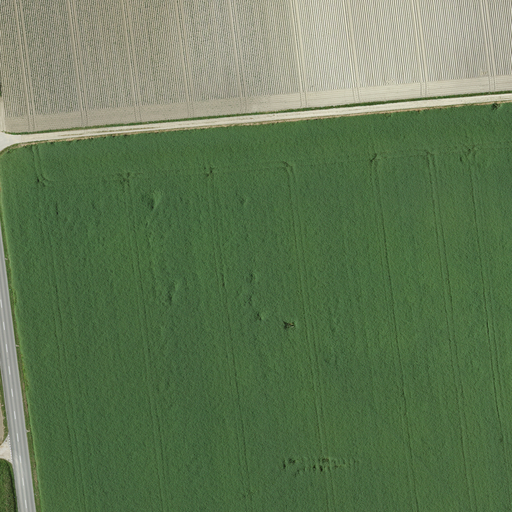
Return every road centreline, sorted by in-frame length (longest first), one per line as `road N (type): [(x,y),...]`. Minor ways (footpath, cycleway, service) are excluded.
road 1 (track): [(0,139),(511,95)]
road 2 (tertiary): [(26,511),(0,286)]
